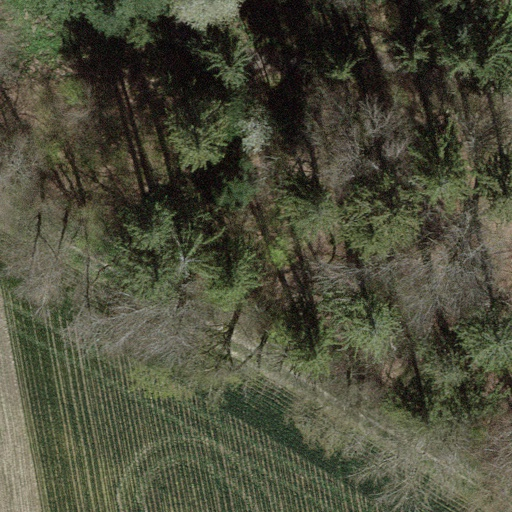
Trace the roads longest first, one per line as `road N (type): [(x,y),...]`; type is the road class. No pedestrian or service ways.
road 1 (track): [(0,208),(510,511)]
road 2 (unknown): [(511,86),(287,68),(95,0)]
